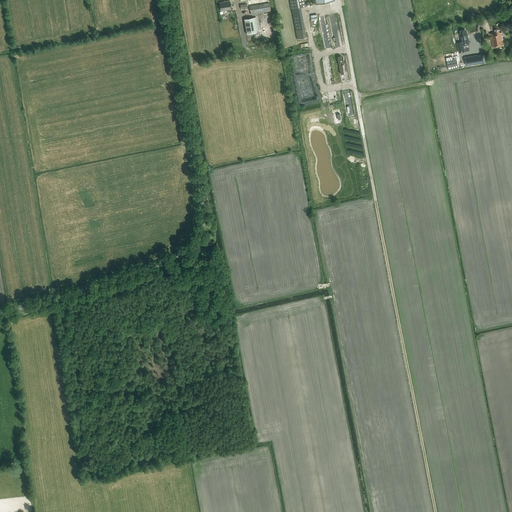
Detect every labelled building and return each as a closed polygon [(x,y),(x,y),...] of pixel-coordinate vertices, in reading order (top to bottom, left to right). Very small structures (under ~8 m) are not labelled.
[(306,38),(305,29),(301,7),(306,6),(304,0),(290,0),(297,40),(306,38)] [(229,12),(232,12),(232,8),(230,9),(229,1),(225,2),(226,2),(219,3),(220,10),(228,9),(229,12)] [(269,2),(249,6),(250,14),(257,13),(256,11),(260,11),(260,12),(270,11),(269,2)] [(319,17),(327,50),(334,48),(333,45),(336,44),(336,46),(343,45),(342,42),(334,44),(328,15),(319,17)] [(256,31),(258,31),(255,17),(244,19),(246,34),(257,32),(256,31)] [(501,35),(502,35),(502,32),(500,33),(499,29),(494,30),(495,33),(491,34),(492,39),(491,39),(493,47),(504,45),(501,35)] [(465,30),(460,31),(461,33),(459,33),(461,42),(457,43),(459,53),(465,51),(463,45),(469,43),(467,32),(465,32),(465,30)] [(483,62),(482,54),(481,54),(481,55),(477,56),(477,55),(465,57),(466,65),(483,62)]
